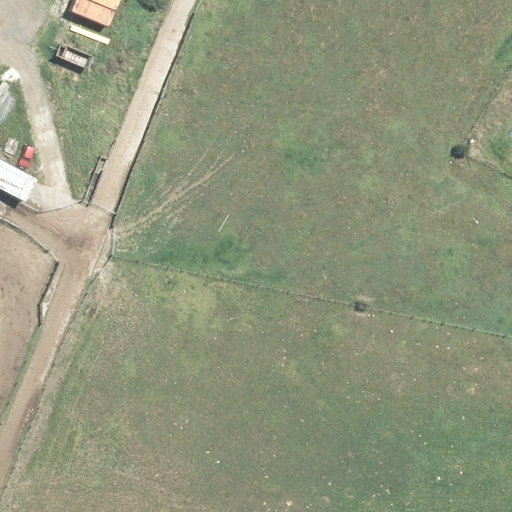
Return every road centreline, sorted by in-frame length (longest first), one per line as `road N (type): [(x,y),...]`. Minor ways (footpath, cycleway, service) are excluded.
road 1 (track): [(10,511),(40,458),(154,72),(207,0)]
road 2 (track): [(0,41),(18,60),(99,257)]
